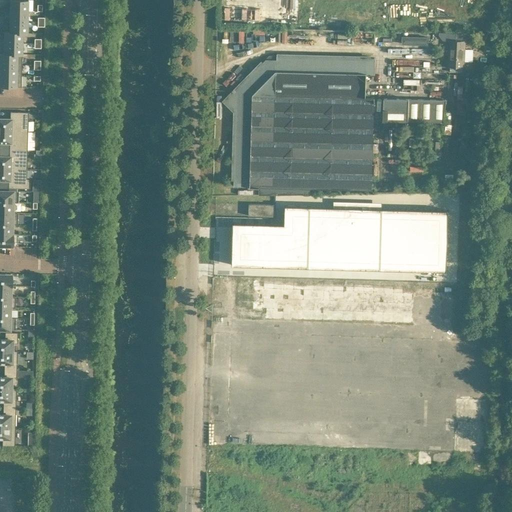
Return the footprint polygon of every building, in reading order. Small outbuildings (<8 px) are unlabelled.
[(28,11),(28,0),(9,0),(10,10),(28,11)] [(28,21),(28,11),(10,10),(9,21),(28,21)] [(27,32),(28,21),(9,21),(9,31),(4,31),(4,32),(27,32)] [(22,43),(23,33),(27,33),(27,32),(4,32),(4,43),(22,43)] [(463,66),(465,41),(467,41),(472,38),(472,34),(439,32),(439,35),(443,40),(450,41),(448,65),(463,66)] [(420,47),(421,46),(428,46),(428,36),(400,35),(400,47),(414,48),(414,46),(420,47)] [(0,53),(22,54),(22,43),(4,43),(4,53),(0,52),(0,53)] [(0,64),(22,65),(22,54),(0,53),(0,64)] [(332,188),(371,189),(373,98),(365,98),(366,74),(375,74),(375,58),(290,55),(277,55),(276,59),(266,59),(236,90),(234,88),(232,90),(236,95),(234,186),(259,187),(259,194),(307,194),(307,188),(332,188)] [(0,74),(22,75),(22,65),(0,64),(0,74)] [(488,64),(488,72),(500,73),(500,65),(488,64)] [(0,86),(21,87),(22,75),(0,74),(0,86)] [(445,100),(383,98),(382,120),(442,122),(445,100)] [(10,119),(0,118),(0,130),(28,131),(28,112),(10,111),(10,119)] [(27,150),(28,131),(0,130),(0,142),(9,143),(9,150),(27,150)] [(0,168),(27,169),(27,150),(9,150),(9,156),(0,156),(0,168)] [(26,178),(27,169),(0,168),(0,179),(8,180),(8,188),(29,188),(29,179),(26,178)] [(0,201),(18,202),(19,191),(0,190),(0,201)] [(0,201),(0,212),(18,213),(18,212),(13,212),(13,202),(0,201)] [(249,204),(249,215),(274,216),(274,205),(249,204)] [(233,240),(232,265),(447,271),(447,246),(448,235),(448,210),(370,208),(346,207),(285,205),(285,224),(234,222),(233,240)] [(0,212),(0,223),(17,224),(18,213),(0,212)] [(0,223),(0,233),(12,234),(12,224),(17,224),(0,223)] [(17,234),(12,234),(0,233),(0,245),(17,246),(17,234)] [(11,274),(0,273),(0,285),(11,285),(11,274)] [(11,286),(11,285),(0,285),(0,295),(15,296),(10,296),(11,286)] [(0,306),(15,307),(15,296),(0,295),(0,306)] [(15,308),(15,307),(0,306),(0,317),(10,318),(10,308),(15,308)] [(0,317),(0,328),(15,329),(15,318),(10,318),(0,317)] [(0,350),(17,351),(12,350),(12,343),(17,343),(18,332),(5,332),(5,339),(0,338),(0,350)] [(17,370),(17,351),(0,350),(0,362),(4,363),(4,370),(17,370)] [(16,377),(17,376),(17,370),(4,370),(4,376),(0,376),(0,388),(16,389),(16,388),(11,388),(11,377),(16,377)] [(16,407),(16,389),(0,388),(0,400),(3,400),(3,407),(16,407)] [(0,425),(15,426),(16,407),(3,407),(3,414),(0,413),(0,425)] [(15,445),(15,426),(0,425),(0,437),(2,438),(2,445),(15,445)]
